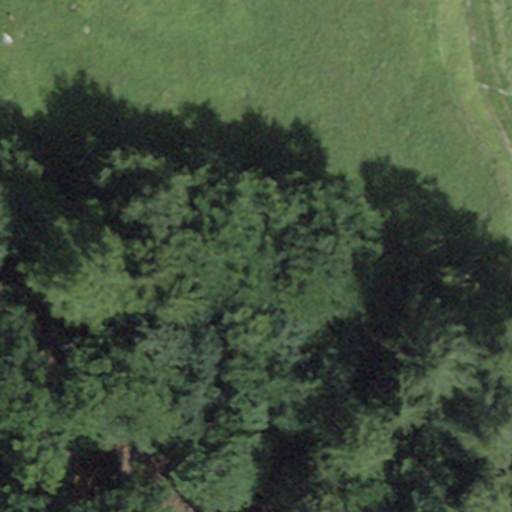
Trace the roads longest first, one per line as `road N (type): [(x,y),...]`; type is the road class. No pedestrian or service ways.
road 1 (track): [(511,149),(483,67),(476,0)]
road 2 (track): [(511,450),(492,428),(488,370),(511,329)]
